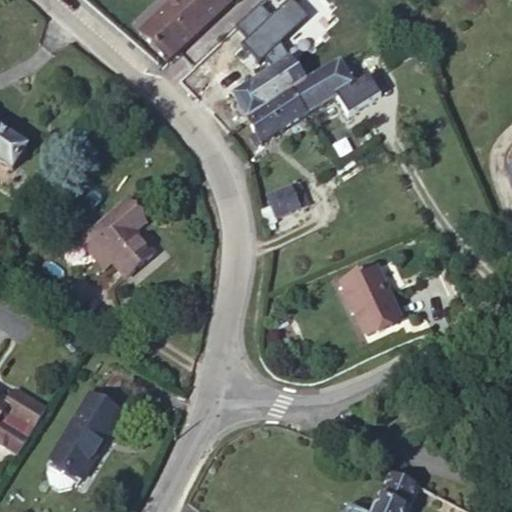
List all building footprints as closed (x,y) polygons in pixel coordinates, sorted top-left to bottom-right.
[(168,65),(231,4),(227,0),(180,0),(141,36),(168,65)] [(305,84),(348,59),(334,36),(290,61),(304,82),(305,84)] [(363,55),(367,63),(364,66),(371,79),(399,62),(384,40),(363,55)] [(362,82),(349,61),(348,59),(305,84),(304,82),(288,93),(304,118),(362,82)] [(288,93),(304,82),(290,61),(235,98),(246,120),(288,93)] [(304,118),(288,93),(246,120),(247,122),(254,136),(249,139),(254,149),(260,146),(260,147),(304,118)] [(0,131),(0,163),(13,173),(28,150),(0,131)] [(276,221),(298,212),(308,208),(299,188),(268,201),(276,221)] [(90,238),(110,261),(126,281),(155,258),(132,230),(142,222),(128,206),(90,238)] [(302,224),(298,212),(276,221),(281,233),(302,224)] [(101,268),(110,261),(90,238),(82,245),(101,268)] [(401,320),(377,269),(341,286),(365,337),(401,320)] [(474,317),(470,310),(455,318),(459,325),(474,317)] [(16,394),(9,405),(0,420),(0,448),(17,459),(45,413),(16,394)] [(0,420),(9,405),(0,399),(0,420)] [(91,399),(52,461),(53,461),(47,470),(50,472),(47,476),(50,488),(60,494),(72,492),(74,487),(77,489),(83,480),(122,417),(91,399)] [(409,511),(419,490),(389,478),(373,511),(409,511)]
